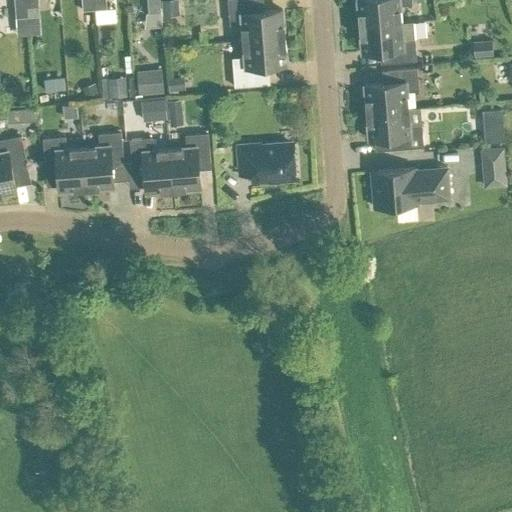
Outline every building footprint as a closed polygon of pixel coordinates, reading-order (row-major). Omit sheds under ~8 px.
[(14,0),(15,18),(28,17),(27,7),(26,0),(14,0)] [(95,9),(93,0),(81,0),(82,10),(95,9)] [(93,0),(95,9),(106,8),(105,0),(93,0)] [(159,0),(147,0),(148,12),(160,11),(159,0)] [(177,0),(161,0),(163,16),(179,14),(177,0)] [(263,65),(287,63),(282,9),(259,11),(258,0),(228,0),(230,23),(242,22),(245,56),(233,57),(235,86),(264,83),(263,65)] [(357,0),(359,25),(401,22),(400,5),(412,4),(411,0),(357,0)] [(401,22),(359,25),(362,52),(385,50),(386,62),(416,60),(414,37),(402,38),(401,22)] [(492,54),(509,53),(507,37),(490,38),(492,54)] [(364,84),(366,111),(408,108),(407,91),(419,90),(417,67),(387,69),(388,82),(364,84)] [(162,68),(137,70),(139,93),(164,91),(162,68)] [(184,75),(168,77),(169,90),(185,88),(184,75)] [(108,80),(110,97),(128,95),(126,78),(108,80)] [(95,82),(82,87),(87,99),(100,94),(95,82)] [(141,99),(143,119),(167,117),(165,97),(141,99)] [(181,98),(167,99),(169,115),(182,114),(181,98)] [(111,114),(111,118),(122,117),(120,100),(110,101),(111,114)] [(36,106),(24,107),(25,120),(37,119),(36,106)] [(408,108),(366,111),(368,138),(392,136),(393,148),(423,146),(421,124),(409,125),(408,108)] [(484,122),(503,121),(502,108),(483,109),(484,122)] [(99,145),(83,146),(86,187),(114,185),(112,161),(124,160),(121,131),(98,133),(99,145)] [(186,146),(170,147),(173,188),(200,186),(199,163),(211,162),(208,132),(185,134),(186,146)] [(0,192),(16,189),(12,166),(27,163),(21,134),(0,138),(0,192)] [(86,187),(83,146),(66,147),(65,135),(43,137),(45,167),(57,166),(59,189),(86,187)] [(173,188),(170,147),(153,149),(152,137),(129,138),(132,168),(144,167),(146,190),(173,188)] [(251,146),(250,142),(237,143),(239,169),(251,168),(252,182),(269,181),(269,177),(296,175),(293,143),(251,146)] [(447,166),(415,169),(415,167),(371,170),(374,206),(418,202),(417,200),(449,197),(447,166)] [(506,171),(483,173),(484,186),(507,184),(506,171)] [(460,198),(471,198),(471,182),(460,182),(460,198)]
